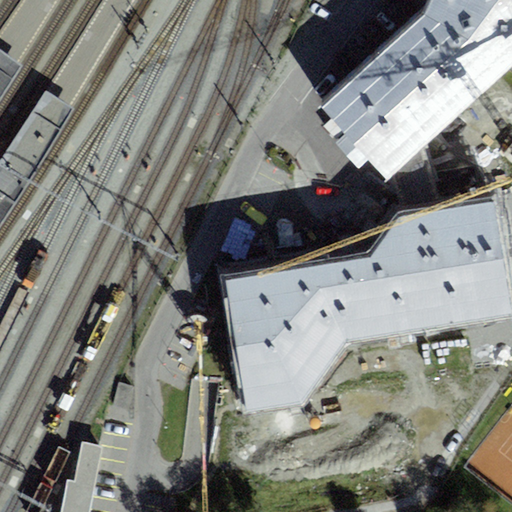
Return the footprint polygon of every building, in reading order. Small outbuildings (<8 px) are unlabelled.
[(418,0),(311,96),(385,178),(511,64),(511,32),(481,61),(425,0),(418,0)] [(0,86),(18,60),(0,47),(0,86)] [(48,145),(72,104),(48,88),(0,159),(0,220),(10,206),(48,145)] [(260,258),(293,165),(257,153),(225,245),(260,258)] [(371,257),(225,279),(246,413),(303,404),(343,343),(511,317),(511,308),(503,249),(495,200),(400,214),(371,257)] [(133,386),(118,383),(114,408),(128,411),(133,386)] [(88,511),(102,446),(82,442),(74,481),(68,480),(61,511),(88,511)]
